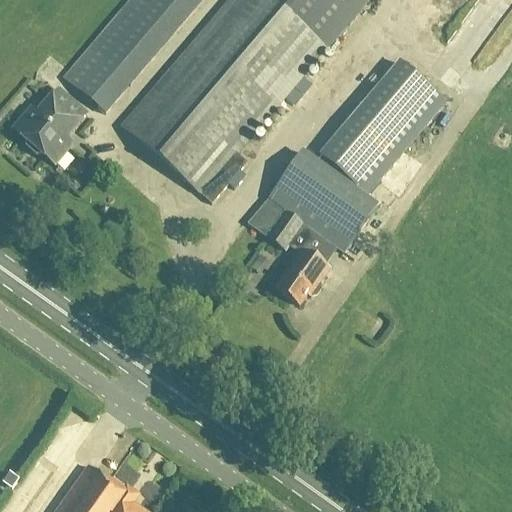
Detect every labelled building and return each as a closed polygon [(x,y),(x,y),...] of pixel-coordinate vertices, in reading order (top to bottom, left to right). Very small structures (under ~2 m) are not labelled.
[(235,0),(123,131),(212,206),(247,165),(235,154),(367,0),(235,0)] [(26,148),(31,152),(37,157),(42,156),(54,167),(72,145),(66,140),(87,117),(58,92),(38,116),(32,110),(14,132),(26,143),(26,148)] [(287,212),(305,225),(304,226),(344,255),(377,209),(302,155),(270,199),(248,224),(268,238),(287,212)] [(287,212),(268,238),(286,251),(304,226),(305,225),(287,212)] [(322,290),(321,284),(332,269),(303,249),(277,286),(280,289),(278,291),(300,306),(309,295),(312,297),(317,296),(322,290)] [(136,511),(130,507),(136,499),(126,492),(125,493),(89,467),(57,511),(136,511)] [(5,511),(29,511),(38,502),(23,490),(5,511)]
